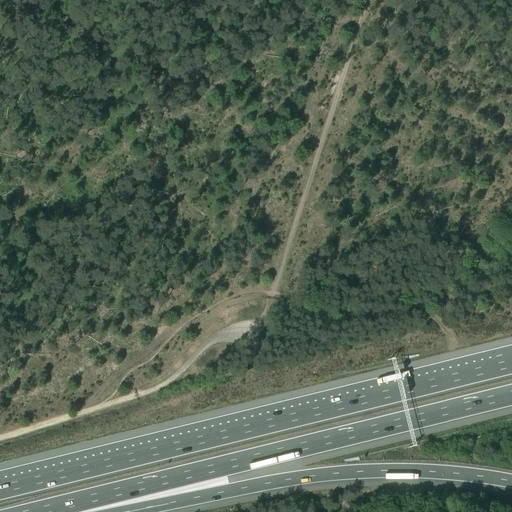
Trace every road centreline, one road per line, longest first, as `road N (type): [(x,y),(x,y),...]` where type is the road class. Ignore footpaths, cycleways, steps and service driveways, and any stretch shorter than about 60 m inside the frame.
road 1 (motorway): [(511,364),(0,489)]
road 2 (motorway): [(43,511),(511,395)]
road 3 (motorway): [(133,511),(316,476),(408,472),(511,483)]
road 4 (track): [(271,292),(366,0)]
road 5 (track): [(256,341),(405,307),(429,312),(445,331)]
road 6 (track): [(202,511),(260,328)]
road 7 (track): [(140,393),(172,378),(213,338),(260,328)]
